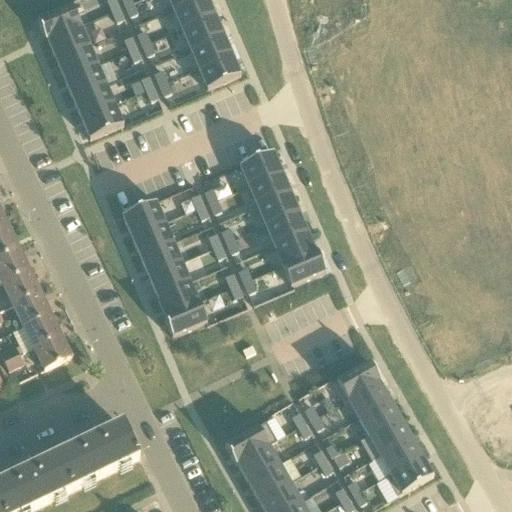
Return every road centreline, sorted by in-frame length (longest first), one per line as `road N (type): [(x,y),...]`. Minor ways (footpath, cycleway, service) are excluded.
road 1 (residential): [(280,0),(308,98),(370,254),(449,406)]
road 2 (residential): [(125,388),(0,127)]
road 3 (residential): [(0,448),(125,388)]
road 4 (residential): [(184,511),(125,388)]
road 5 (residential): [(449,406),(511,511)]
